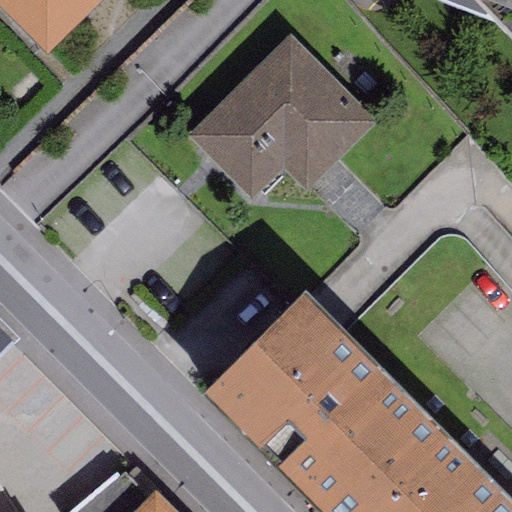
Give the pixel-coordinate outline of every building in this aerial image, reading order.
[(0,0),(0,16),(45,62),(106,0),(0,0)] [(491,37),(511,58),(511,0),(423,0),(424,3),(430,12),(440,19),(491,37)] [(286,41),(186,144),(251,207),(281,177),(304,199),(374,127),(286,41)] [(203,394),(319,511),(402,511),(463,453),(305,293),(203,394)] [(0,373),(19,354),(0,334),(0,373)] [(511,511),(511,501),(463,453),(402,511),(511,511)] [(165,511),(154,500),(141,511),(165,511)]
